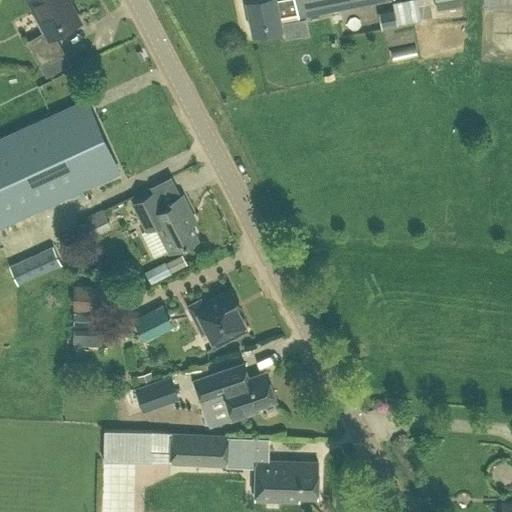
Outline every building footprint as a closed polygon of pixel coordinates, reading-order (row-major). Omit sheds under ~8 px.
[(28,0),(45,30),(27,40),(41,65),(65,52),(56,35),(81,21),(69,0),(28,0)] [(377,0),(246,0),(253,33),(283,27),(280,16),(298,12),(298,16),(377,0)] [(398,1),(381,3),(384,28),(400,26),(398,1)] [(464,1),(424,4),(425,16),(465,14),(464,1)] [(51,114),(0,137),(0,225),(97,181),(94,174),(99,172),(96,165),(111,158),(89,112),(56,127),(51,114)] [(169,194),(182,187),(176,177),(163,184),(169,194)] [(197,221),(191,209),(183,193),(167,201),(169,204),(162,208),(154,191),(133,202),(147,229),(156,224),(170,251),(198,237),(192,224),(197,221)] [(111,211),(81,217),(86,237),(115,231),(111,211)] [(61,263),(52,244),(8,265),(16,284),(61,263)] [(149,270),(153,282),(177,272),(173,260),(149,270)] [(238,301),(231,288),(207,301),(205,297),(189,305),(203,332),(207,330),(214,344),(247,327),(235,303),(238,301)] [(77,294),(77,307),(104,307),(104,294),(77,294)] [(101,312),(74,311),(72,344),(100,345),(101,312)] [(267,370),(249,376),(244,362),(194,379),(202,401),(225,393),(234,419),(258,411),(257,407),(277,400),(267,370)] [(179,398),(171,374),(134,387),(142,411),(179,398)] [(228,435),(171,431),(169,462),(226,466),(228,435)] [(318,461),(256,459),(255,498),(298,500),(298,495),(317,496),(318,461)] [(511,511),(511,503),(501,504),(501,511),(511,511)]
